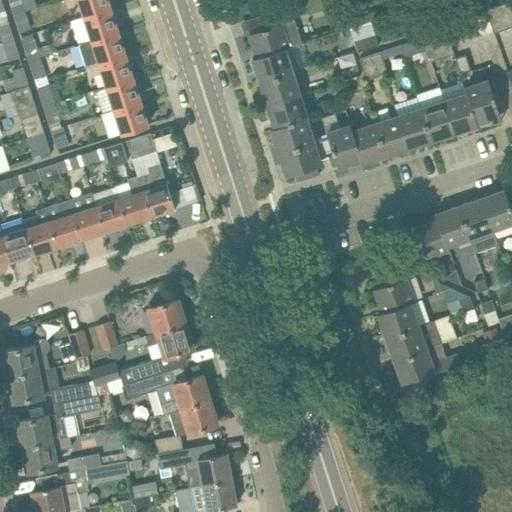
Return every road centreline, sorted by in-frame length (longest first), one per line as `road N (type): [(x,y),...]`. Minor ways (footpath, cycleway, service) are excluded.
road 1 (residential): [(274,511),(200,258),(0,314)]
road 2 (tertiary): [(338,511),(251,243)]
road 3 (residential): [(251,243),(511,155)]
road 4 (tertiary): [(251,243),(173,0)]
